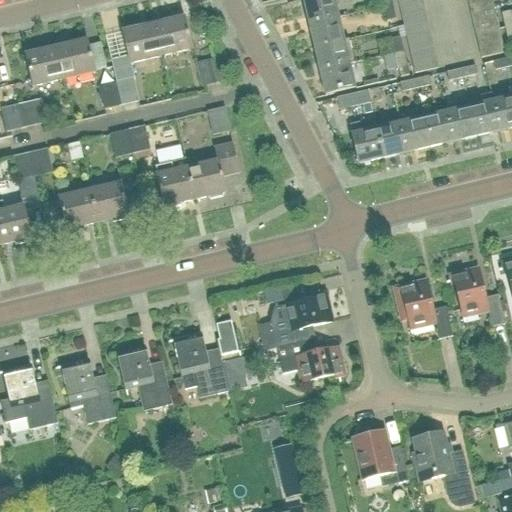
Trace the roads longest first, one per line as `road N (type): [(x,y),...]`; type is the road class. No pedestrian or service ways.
road 1 (residential): [(342,226),(302,243),(0,316)]
road 2 (residential): [(342,226),(383,397),(475,403),(511,395)]
road 3 (residential): [(342,226),(338,199),(230,0)]
road 4 (residential): [(511,184),(342,226)]
